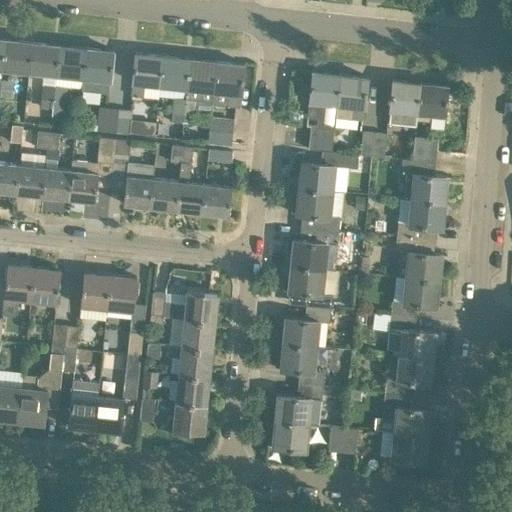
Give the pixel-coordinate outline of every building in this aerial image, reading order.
[(3,39),(1,68),(27,71),(30,42),(3,39)] [(27,71),(43,73),(54,74),(57,45),(30,42),(27,71)] [(54,74),(56,74),(82,77),(85,47),(57,45),(54,74)] [(110,50),(85,47),(82,77),(81,91),(107,94),(110,50)] [(159,85),(162,55),(132,52),(128,96),(140,97),(141,83),(159,85)] [(162,55),(159,85),(185,87),(188,58),(162,55)] [(188,58),(185,87),(212,90),(215,61),(188,58)] [(241,64),(215,61),(212,90),(227,91),(226,106),(236,107),(241,64)] [(332,151),(335,118),(336,104),(334,104),(337,73),(310,71),(307,117),(317,118),(316,126),(307,125),(304,148),(332,151)] [(364,76),(337,73),(334,104),(336,104),(335,118),(360,120),(364,76)] [(0,95),(12,96),(13,81),(0,79),(0,95)] [(418,82),(390,79),(386,123),(413,126),(418,82)] [(440,127),(444,85),(418,82),(413,126),(415,126),(417,112),(431,113),(430,127),(440,127)] [(40,99),(52,101),(53,85),(42,84),(40,99)] [(53,85),(52,101),(53,101),(51,115),(64,117),(67,87),(53,85)] [(181,122),(182,114),(183,99),(173,98),(171,113),(173,113),(172,121),(181,122)] [(196,116),(197,100),(183,99),(182,114),(196,116)] [(96,131),(115,132),(117,109),(99,108),(96,131)] [(130,134),(132,111),(117,109),(115,132),(130,134)] [(231,131),(232,119),(211,117),(209,129),(231,131)] [(156,130),(156,118),(132,118),(132,130),(156,130)] [(11,125),(9,142),(20,143),(22,126),(11,125)] [(229,146),(229,144),(231,131),(209,129),(207,144),(229,146)] [(47,131),(37,130),(36,147),(46,148),(47,131)] [(56,168),(57,150),(59,133),(47,131),(46,148),(44,166),(42,195),(68,198),(70,169),(56,168)] [(362,132),(360,154),(370,155),(372,133),(362,132)] [(372,133),(370,155),(383,157),(386,134),(372,133)] [(410,160),(432,163),(434,140),(412,136),(410,160)] [(112,164),(114,139),(99,137),(97,162),(99,162),(112,164)] [(127,161),(128,162),(130,140),(114,139),(112,164),(126,165),(127,161)] [(180,163),(181,145),(171,144),(170,161),(180,163)] [(180,163),(178,181),(175,209),(201,212),(204,184),(189,182),(193,147),(181,145),(180,163)] [(229,163),(230,151),(208,148),(207,161),(229,163)] [(331,191),(333,166),(354,168),(356,154),(320,151),(319,163),(300,161),(298,187),(331,191)] [(94,201),(98,172),(84,171),(85,161),(71,159),(70,169),(68,198),(94,201)] [(440,202),(443,176),(430,175),(432,163),(410,160),(402,159),(401,171),(406,172),(404,198),(409,199),(440,202)] [(0,161),(0,190),(15,192),(18,164),(0,161)] [(154,164),(128,162),(127,161),(126,165),(121,203),(149,206),(152,178),(154,164)] [(18,164),(15,192),(42,195),(44,166),(18,164)] [(152,178),(149,206),(175,209),(178,181),(152,178)] [(229,186),(204,184),(201,212),(227,215),(229,186)] [(329,216),(331,191),(298,187),(295,213),(314,215),(313,228),(336,230),(338,217),(329,216)] [(418,239),(434,241),(435,228),(438,228),(440,202),(409,199),(407,224),(396,222),(394,236),(418,239)] [(290,265),(321,268),(324,243),(335,244),(336,230),(313,228),(312,241),(293,239),(290,265)] [(433,253),(434,241),(418,239),(394,236),(393,250),(400,251),(397,276),(404,277),(435,280),(438,254),(433,253)] [(369,256),(361,256),(360,271),(368,272),(369,256)] [(16,316),(18,300),(30,301),(34,267),(7,264),(2,315),(16,316)] [(319,293),(321,268),(290,265),(288,291),(305,293),(303,306),(330,309),(332,294),(319,293)] [(60,269),(34,267),(30,301),(56,304),(60,269)] [(106,309),(110,274),(83,271),(79,306),(106,309)] [(136,277),(110,274),(106,309),(133,312),(136,277)] [(391,300),(390,315),(415,318),(416,305),(433,306),(435,280),(404,277),(403,301),(391,300)] [(165,293),(152,292),(150,315),(163,316),(183,318),(215,322),(217,293),(202,291),(186,289),(185,304),(165,302),(165,293)] [(314,346),(316,321),(329,322),(330,309),(303,306),(302,319),(285,317),(283,343),(314,346)] [(150,315),(149,329),(161,330),(163,316),(150,315)] [(390,315),(388,328),(387,346),(390,346),(389,350),(393,350),(392,354),(399,355),(431,358),(434,331),(414,329),(415,318),(390,315)] [(215,322),(183,318),(181,346),(168,345),(212,350),(215,322)] [(64,348),(66,325),(53,324),(51,346),(64,348)] [(79,326),(66,325),(64,348),(76,349),(79,326)] [(140,356),(142,333),(129,332),(127,354),(140,356)] [(158,359),(160,344),(147,343),(146,357),(158,359)] [(314,346),(283,343),(281,368),(298,369),(297,384),(322,386),(323,371),(312,370),(314,346)] [(167,356),(179,357),(178,375),(209,378),(212,350),(168,345),(167,356)] [(36,388),(22,386),(18,421),(44,424),(46,407),(57,409),(61,370),(64,348),(51,346),(49,369),(37,378),(36,388)] [(61,370),(74,372),(76,349),(64,348),(61,370)] [(127,354),(122,397),(124,397),(124,398),(135,399),(140,356),(127,354)] [(384,392),(423,396),(424,383),(429,384),(431,358),(399,355),(397,371),(386,370),(384,392)] [(0,379),(23,380),(23,370),(0,368),(0,379)] [(156,388),(158,373),(143,371),(142,387),(156,388)] [(175,402),(206,406),(209,378),(178,375),(175,402)] [(99,383),(72,380),(67,426),(94,429),(98,394),(99,383)] [(0,419),(18,421),(22,386),(0,383),(0,419)] [(278,395),(275,420),(307,423),(319,424),(321,400),(322,386),(297,384),(296,397),(278,395)] [(361,400),(362,392),(353,390),(352,399),(361,400)] [(422,408),(423,396),(384,392),(382,418),(395,420),(394,432),(426,435),(429,409),(422,408)] [(121,432),(124,398),(124,397),(122,397),(98,394),(94,429),(121,432)] [(142,399),(139,420),(152,422),(154,400),(147,399),(142,399)] [(203,434),(206,406),(175,402),(172,430),(203,434)] [(305,449),(307,423),(275,420),(272,445),(305,449)] [(330,426),(328,449),(342,450),(344,427),(330,426)] [(344,427),(342,450),(355,451),(357,428),(344,427)] [(426,435),(394,432),(380,430),(377,456),(391,457),(391,459),(423,462),(426,435)]
